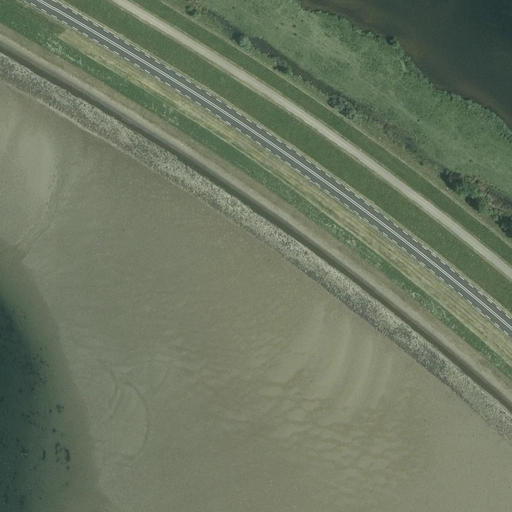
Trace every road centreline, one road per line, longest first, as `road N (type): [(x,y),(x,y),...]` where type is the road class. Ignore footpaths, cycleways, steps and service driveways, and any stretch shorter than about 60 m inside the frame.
road 1 (primary): [(511,329),(288,156),(36,0)]
road 2 (unclassified): [(511,274),(358,155),(117,0)]
